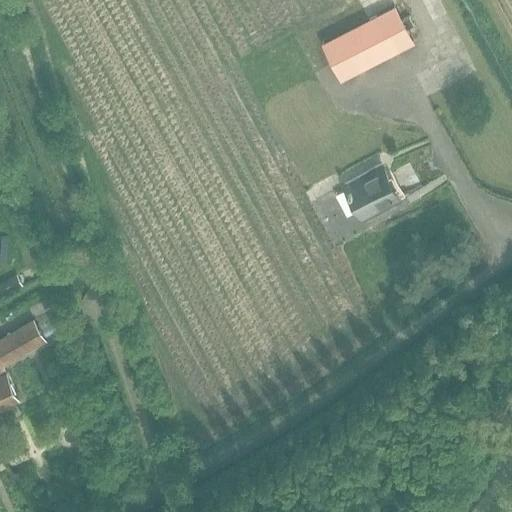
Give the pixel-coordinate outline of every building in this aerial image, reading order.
[(342,78),(413,41),(395,5),(323,42),(342,78)] [(281,63),(269,68),(283,100),(295,94),(281,63)] [(363,218),(400,198),(381,163),(344,183),(363,218)] [(0,296),(23,284),(17,273),(0,282),(0,296)] [(0,406),(19,398),(4,364),(46,339),(34,318),(0,337),(0,406)]
